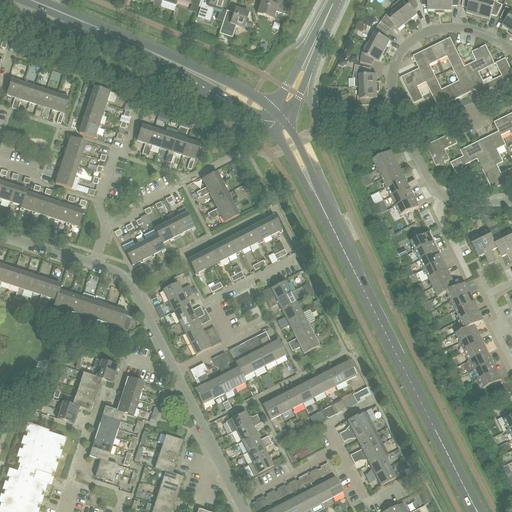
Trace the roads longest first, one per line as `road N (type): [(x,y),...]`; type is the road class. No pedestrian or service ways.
road 1 (tertiary): [(476,511),(273,119)]
road 2 (tertiary): [(273,119),(218,85),(21,0)]
road 3 (residential): [(511,53),(473,32),(419,35),(392,74),(403,134)]
road 4 (residential): [(240,501),(174,372)]
road 5 (residential): [(231,343),(209,301),(293,257)]
road 6 (residential): [(174,372),(125,279),(93,266)]
road 7 (tertiary): [(273,119),(334,0)]
road 8 (residential): [(107,224),(100,196),(139,106)]
